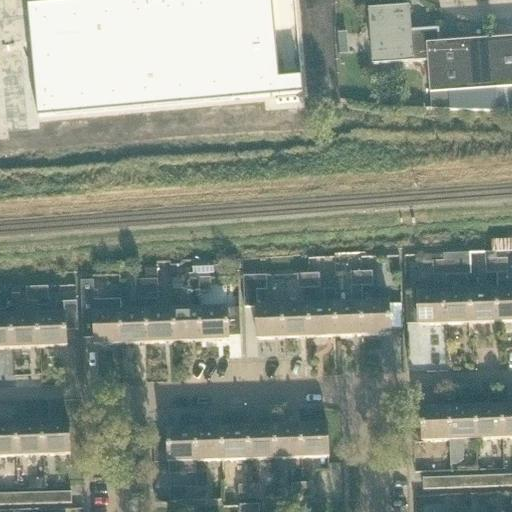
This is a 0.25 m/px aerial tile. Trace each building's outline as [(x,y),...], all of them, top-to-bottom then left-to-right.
[(269,0),(231,0),(34,18),(43,118),(306,95),(304,69),(276,72),(269,0)] [(407,12),(369,15),(373,67),(426,63),(425,47),(438,46),(437,32),(409,34),(407,12)] [(511,40),(438,46),(425,47),(426,63),(430,118),(501,121),(511,119),(511,40)] [(495,275),(494,256),(494,242),(468,243),(469,255),(469,276),(495,275)] [(443,256),(444,276),(453,276),(469,276),(469,255),(443,256)] [(422,268),(432,268),(432,277),(444,276),(443,256),(421,257),(422,268)] [(505,256),(494,256),(495,275),(505,274),(505,256)] [(193,276),(214,275),(213,263),(193,264),(193,276)] [(172,266),(173,276),(182,276),(181,266),(172,266)] [(146,296),(145,274),(145,270),(135,270),(136,296),(146,296)] [(145,274),(146,296),(147,296),(147,301),(158,301),(156,273),(145,274)] [(361,287),(361,274),(349,275),(350,288),(361,287)] [(371,274),(361,274),(361,287),(372,287),(371,274)] [(297,290),(308,290),(308,276),(296,276),(297,290)] [(308,276),(308,290),(318,290),(318,276),(308,276)] [(255,291),(265,291),(265,277),(254,278),(255,291)] [(445,294),(444,294),(444,277),(433,277),(434,294),(418,294),(419,327),(446,326),(445,294)] [(189,293),(200,293),(200,279),(189,279),(189,293)] [(200,279),(200,293),(211,293),(210,279),(200,279)] [(183,281),(172,282),(173,292),(184,292),(183,281)] [(94,282),(82,283),(84,339),(96,338),(96,346),(122,345),(121,314),(95,315),(94,282)] [(48,308),(48,302),(47,288),(36,289),(37,302),(38,309),(48,308)] [(336,337),(363,336),(362,304),(363,304),(362,288),(351,288),(351,304),(337,305),(335,305),(336,337)] [(27,303),(37,302),(36,289),(27,289),(27,303)] [(511,291),(498,292),(499,324),(511,323),(511,291)] [(310,338),(336,337),(335,305),(337,305),(336,292),(324,292),(324,305),(309,306),(310,338)] [(471,293),(472,325),(499,324),(498,292),(471,293)] [(446,326),(472,325),(471,293),(445,294),(446,326)] [(201,311),(200,294),(188,294),(189,311),(174,312),(175,343),(202,342),(201,311)] [(57,304),(53,315),(37,316),(39,348),(65,347),(64,331),(78,330),(77,303),(63,303),(57,304)] [(362,304),(363,336),(390,335),(389,303),(363,304),(362,304)] [(283,339),(310,338),(309,306),(282,307),(283,339)] [(256,340),(283,339),(282,307),(255,308),(256,340)] [(201,311),(202,342),(228,341),(227,310),(201,311)] [(174,312),(148,313),(149,344),(175,343),(174,312)] [(121,314),(122,345),(149,344),(148,313),(121,314)] [(12,349),(39,348),(37,316),(11,317),(12,349)] [(0,317),(0,349),(12,349),(11,317),(0,317)] [(511,409),(502,410),(503,442),(511,441),(511,409)] [(477,443),(503,442),(502,410),(476,411),(477,443)] [(424,444),(449,444),(451,443),(450,411),(423,412),(424,444)] [(476,411),(450,411),(451,443),(449,444),(450,467),(459,466),(464,462),(465,443),(477,443),(476,411)] [(42,425),(43,457),(69,457),(68,424),(42,425)] [(17,458),(43,457),(42,425),(16,426),(17,458)] [(0,458),(17,458),(16,426),(0,426),(0,458)] [(326,428),(301,429),(302,461),(327,460),(326,428)] [(302,461),(301,429),(274,430),(276,462),(302,461)] [(249,463),(276,462),(274,430),(248,431),(249,463)] [(223,464),(249,463),(248,431),(222,432),(223,464)] [(195,433),(196,465),(223,464),(222,432),(195,433)] [(169,466),(196,465),(195,433),(168,434),(169,466)] [(198,486),(207,486),(207,473),(197,473),(198,486)] [(489,490),(503,490),(502,478),(489,479),(489,490)] [(511,478),(502,478),(503,490),(511,489),(511,478)] [(196,489),(196,479),(185,480),(186,489),(196,489)] [(463,491),(476,490),(476,479),(462,480),(463,491)] [(476,479),(476,490),(489,490),(489,479),(476,479)] [(436,481),(436,492),(449,491),(449,480),(436,481)] [(449,480),(449,491),(463,491),(462,480),(449,480)] [(423,492),(436,492),(436,481),(422,481),(423,492)] [(303,500),(303,486),(292,487),(293,500),(303,500)] [(313,486),(303,486),(303,500),(313,499),(313,486)] [(240,502),(250,502),(250,488),(239,488),(240,502)] [(250,488),(250,502),(261,501),(260,488),(250,488)] [(197,490),(197,503),(207,502),(207,489),(197,490)] [(187,503),(197,503),(197,490),(187,490),(187,503)] [(277,490),(277,499),(286,499),(285,490),(277,490)] [(54,495),(54,506),(71,505),(71,494),(54,495)] [(21,506),(37,506),(37,495),(20,496),(21,506)] [(37,506),(54,506),(54,495),(37,495),(37,506)] [(4,507),(21,506),(20,496),(4,496),(4,507)]
